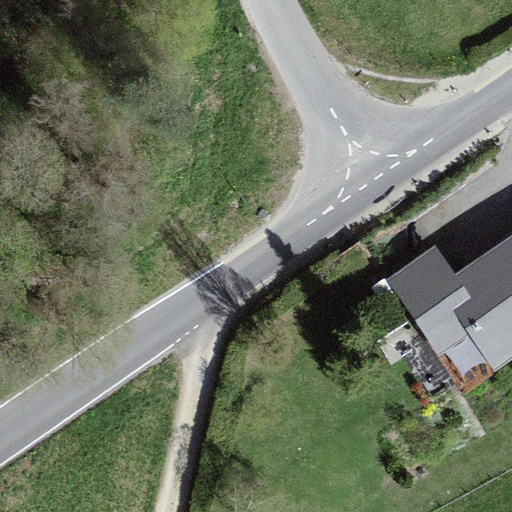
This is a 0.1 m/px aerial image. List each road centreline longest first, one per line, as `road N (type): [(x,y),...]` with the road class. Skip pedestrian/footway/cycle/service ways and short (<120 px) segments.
road 1 (tertiary): [(373,179),(0,435)]
road 2 (track): [(171,511),(205,292)]
road 3 (tertiary): [(373,179),(267,0)]
road 4 (tertiary): [(511,83),(373,179)]
